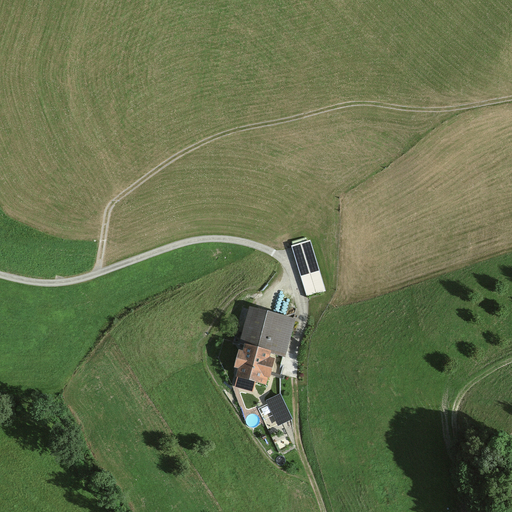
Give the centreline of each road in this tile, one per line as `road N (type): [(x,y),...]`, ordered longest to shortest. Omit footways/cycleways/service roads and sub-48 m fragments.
road 1 (track): [(323,511),(296,427),(300,302),(292,272),(277,255),(213,238),(78,279),(0,274)]
road 2 (track): [(97,273),(112,203),(206,140),(352,103),(424,111),(511,99)]
